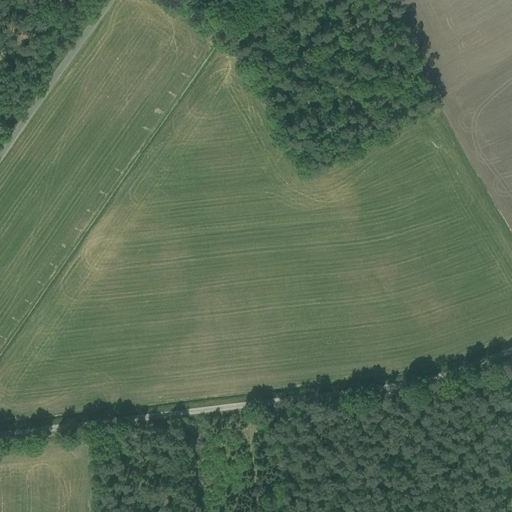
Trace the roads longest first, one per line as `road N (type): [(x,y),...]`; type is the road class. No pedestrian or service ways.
road 1 (unclassified): [(511,350),(398,386),(0,435)]
road 2 (unclassified): [(109,0),(0,153)]
